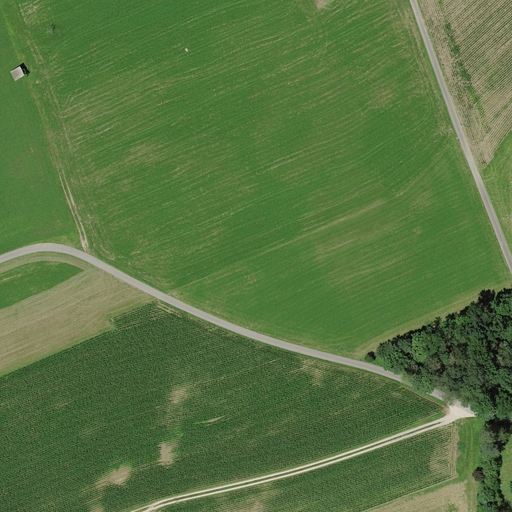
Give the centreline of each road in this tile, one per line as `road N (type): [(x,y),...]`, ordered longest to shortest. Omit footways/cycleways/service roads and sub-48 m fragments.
road 1 (unclassified): [(0,259),(63,248),(251,335),(511,420)]
road 2 (track): [(155,506),(268,480),(470,412)]
road 3 (track): [(89,258),(0,3)]
